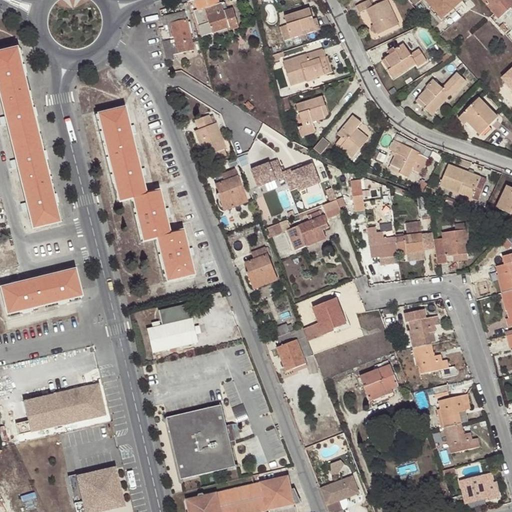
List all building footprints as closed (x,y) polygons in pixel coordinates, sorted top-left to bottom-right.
[(220,2),(219,0),(193,0),(197,11),(201,25),(198,26),(201,37),(228,28),(229,31),(238,27),(235,18),(233,18),(230,9),(226,10),(224,3),(223,2),(222,2),(220,2)] [(366,9),(373,25),(377,32),(378,34),(388,28),(392,27),(397,24),(385,0),(372,6),(369,0),(367,0),(355,6),(358,13),(366,9)] [(461,0),(424,0),(430,7),(429,8),(434,15),(439,21),(440,22),(442,22),(455,11),(453,9),(462,1),(461,0)] [(482,0),(494,13),(508,0),(482,0)] [(511,0),(508,0),(494,13),(497,17),(511,3),(511,0)] [(316,30),(310,10),(309,8),(283,16),(290,38),(316,30)] [(312,9),(310,10),(316,30),(319,29),(312,9)] [(161,17),(163,25),(167,25),(169,37),(174,36),(175,42),(169,43),(171,54),(193,50),(189,33),(189,30),(188,29),(187,22),(184,12),(161,17)] [(426,25),(411,32),(415,41),(430,34),(426,25)] [(396,52),(385,59),(390,68),(388,70),(393,78),(415,63),(417,66),(426,61),(418,49),(410,54),(403,43),(394,49),(396,52)] [(23,75),(21,66),(16,48),(0,51),(0,97),(4,115),(0,115),(0,121),(1,123),(6,122),(15,158),(10,159),(12,167),(16,165),(26,202),(20,203),(22,210),(27,209),(32,228),(59,222),(54,204),(52,195),(44,161),(42,152),(33,118),(31,109),(23,75)] [(322,48),(283,62),(291,86),(332,72),(327,56),(325,56),(322,48)] [(282,51),(269,56),(271,62),(279,60),(280,57),(284,56),(282,51)] [(390,68),(385,59),(382,61),(388,70),(390,68)] [(427,88),(418,98),(426,106),(423,109),(431,116),(448,95),(450,97),(465,80),(456,72),(442,88),(432,79),(426,87),(427,88)] [(321,106),(325,105),(322,95),(295,104),(302,126),(298,127),(301,137),(312,134),(314,130),(312,122),(325,119),(321,106)] [(426,106),(418,98),(415,101),(423,109),(426,106)] [(458,118),(464,125),(467,122),(473,129),(479,135),(489,125),(497,117),(478,98),(458,118)] [(97,115),(101,132),(103,140),(112,175),(114,184),(118,201),(132,198),(136,215),(138,224),(143,241),(156,238),(160,255),(162,263),(166,281),(193,275),(188,256),(194,255),(192,248),(187,250),(182,231),(169,235),(164,216),(170,215),(168,208),(162,209),(158,191),(145,195),(140,176),(145,175),(144,168),(138,170),(130,133),(135,132),(133,125),(128,127),(124,108),(97,115)] [(212,124),(209,117),(208,115),(194,121),(198,130),(194,131),(204,156),(214,152),(223,149),(225,149),(215,123),(212,124)] [(341,137),(335,144),(352,158),(368,138),(356,128),(361,122),(352,115),(337,134),(341,137)] [(467,122),(464,125),(471,131),(473,129),(467,122)] [(492,128),(489,125),(479,135),(480,135),(481,135),(483,135),(485,134),(488,131),(492,128)] [(396,134),(394,140),(420,153),(419,155),(428,159),(432,152),(396,134)] [(329,143),(322,137),(313,149),(320,154),(329,143)] [(420,153),(394,140),(389,149),(392,151),(396,153),(394,157),(389,168),(408,178),(412,169),(421,174),(428,159),(419,155),(420,153)] [(223,149),(214,152),(217,158),(226,155),(223,149)] [(288,179),(292,193),(325,183),(319,162),(286,173),(282,159),(252,169),(258,188),(288,179)] [(473,174),(468,172),(448,164),(439,186),(478,201),(486,179),(473,174)] [(214,184),(217,193),(220,192),(226,210),(247,202),(234,169),(220,174),(223,181),(214,184)] [(511,188),(506,185),(496,207),(511,215),(511,188)] [(433,189),(426,186),(423,194),(430,196),(433,189)] [(335,188),(328,190),(331,199),(338,197),(335,188)] [(220,192),(217,193),(216,194),(223,211),(226,210),(220,192)] [(418,196),(416,195),(420,218),(430,217),(427,200),(421,197),(418,196)] [(362,196),(352,197),(354,212),(364,210),(362,196)] [(341,213),(336,200),(322,206),(327,219),(341,213)] [(295,251),(306,247),(304,242),(324,234),(322,230),(328,228),(323,216),(321,216),(319,210),(309,215),(312,220),(287,230),(295,251)] [(379,259),(397,256),(397,251),(415,248),(415,252),(424,252),(420,222),(405,224),(407,236),(383,239),(383,232),(376,234),(375,228),(367,229),(371,258),(379,257),(379,259)] [(446,256),(452,255),(466,253),(470,253),(465,223),(454,225),(455,231),(441,233),(442,239),(433,240),(437,265),(447,263),(446,256)] [(277,224),(264,229),(268,239),(281,233),(277,224)] [(304,242),(306,247),(326,239),(324,234),(304,242)] [(509,247),(511,243),(511,236),(506,234),(496,244),(505,251),(508,248),(509,247)] [(245,263),(248,272),(250,271),(256,288),(277,280),(264,247),(251,253),(254,260),(245,263)] [(15,249),(0,251),(0,267),(17,264),(15,249)] [(466,253),(452,255),(453,262),(467,260),(466,253)] [(511,262),(495,267),(497,275),(502,274),(506,292),(501,293),(505,311),(507,311),(508,318),(505,319),(507,327),(511,325),(511,262)] [(75,270),(1,288),(7,314),(21,311),(22,314),(32,311),(31,308),(57,302),(57,305),(68,302),(67,299),(82,296),(75,270)] [(250,271),(248,272),(246,272),(253,290),(256,288),(250,271)] [(502,274),(497,275),(496,275),(501,293),(506,292),(502,274)] [(312,308),(318,323),(323,336),(333,331),(332,329),(345,324),(335,299),(312,308)] [(152,328),(145,330),(151,353),(196,342),(187,304),(157,311),(161,326),(158,327),(152,328)] [(409,325),(410,331),(414,330),(421,365),(418,366),(420,374),(440,370),(442,378),(456,375),(454,367),(448,368),(447,360),(442,361),(440,354),(434,356),(431,343),(429,333),(433,332),(436,332),(434,326),(440,325),(437,316),(409,322),(407,314),(396,317),(399,329),(406,328),(405,326),(409,325)] [(318,323),(303,329),(308,342),(323,336),(318,323)] [(349,323),(345,324),(332,329),(333,331),(335,334),(350,328),(349,323)] [(273,329),(277,338),(290,332),(287,324),(273,329)] [(290,332),(277,338),(280,347),(276,348),(285,372),(294,368),(295,371),(307,367),(304,359),(313,355),(308,342),(303,329),(302,327),(290,332)] [(414,330),(410,331),(408,331),(416,366),(418,366),(421,365),(414,330)] [(359,377),(367,398),(391,388),(398,386),(389,365),(359,377)] [(100,383),(23,401),(32,436),(108,418),(100,383)] [(448,385),(433,388),(434,394),(433,394),(434,399),(448,395),(447,392),(449,392),(448,385)] [(391,388),(367,398),(369,402),(393,393),(391,388)] [(437,401),(440,410),(444,409),(452,445),(447,446),(449,454),(479,447),(477,438),(471,440),(470,433),(463,435),(458,412),(465,411),(463,404),(469,403),(467,394),(437,401)] [(229,442),(226,426),(221,406),(166,418),(180,480),(235,467),(229,442)] [(444,409),(440,410),(439,410),(446,446),(447,446),(452,445),(444,409)] [(232,424),(226,426),(229,442),(235,441),(232,424)] [(336,471),(347,467),(344,459),(333,464),(336,471)] [(128,511),(120,470),(77,479),(83,511),(128,511)] [(459,480),(464,501),(479,497),(479,500),(487,498),(488,500),(499,497),(496,487),(494,488),(490,473),(459,480)] [(230,511),(233,511),(264,511),(301,504),(294,489),(291,490),(288,475),(266,481),(270,495),(263,497),(259,483),(223,491),(224,492),(216,494),(216,492),(185,500),(187,511),(230,511)] [(352,476),(320,489),(326,506),(338,501),(358,494),(352,476)] [(266,481),(259,483),(263,497),(270,495),(266,481)] [(338,501),(326,506),(328,511),(338,511),(342,511),(338,501)]
